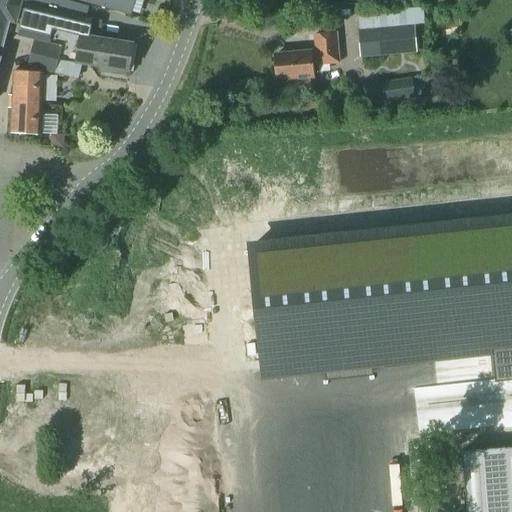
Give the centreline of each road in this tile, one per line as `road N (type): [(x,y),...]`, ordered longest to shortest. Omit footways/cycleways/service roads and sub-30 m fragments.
road 1 (unclassified): [(101,182),(145,126),(197,0)]
road 2 (unclassified): [(1,291),(101,182)]
